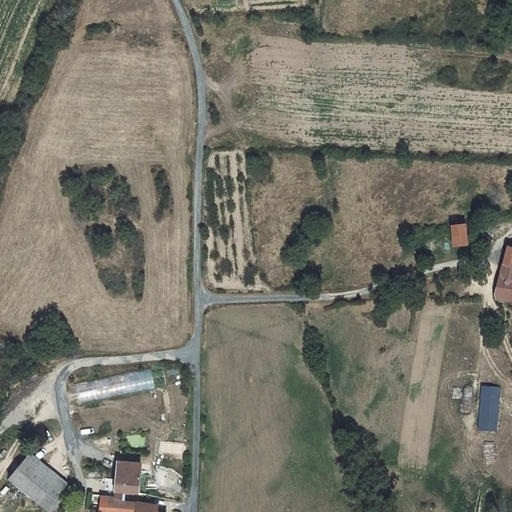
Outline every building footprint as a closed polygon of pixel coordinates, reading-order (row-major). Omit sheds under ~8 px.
[(468,245),(467,224),(452,225),(453,246),(468,245)] [(511,263),(505,261),(496,294),(497,295),(511,296),(511,263)] [(152,369),(77,383),(80,402),(111,396),(155,388),(152,369)] [(14,480),(46,503),(59,482),(60,480),(30,458),(14,480)] [(116,488),(127,490),(140,491),(140,490),(140,476),(143,460),(120,458),(116,488)] [(75,492),(59,482),(46,503),(47,503),(61,511),(75,492)] [(116,488),(115,497),(126,499),(127,490),(116,488)] [(113,511),(115,497),(104,493),(102,511),(105,511),(113,511)] [(113,511),(137,511),(138,501),(126,499),(115,497),(113,511)] [(158,511),(159,507),(138,501),(137,511),(158,511)]
